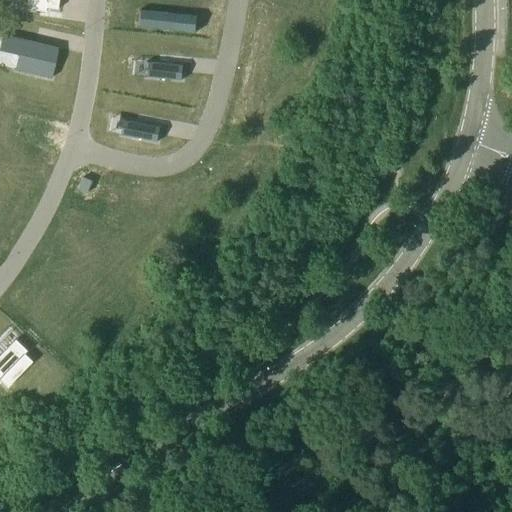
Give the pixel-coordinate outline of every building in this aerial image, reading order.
[(45,12),(46,8),(57,9),(58,0),(30,0),(29,9),(45,12)] [(196,15),(140,10),(138,26),(195,32),(196,15)] [(58,48),(1,36),(0,41),(0,50),(17,54),(14,69),(51,77),(58,48)] [(183,65),(147,62),(146,79),(182,81),(183,65)] [(160,126),(124,120),(122,135),(157,142),(160,126)] [(87,193),(92,181),(82,177),(77,189),(87,193)] [(188,204),(166,208),(171,227),(192,224),(188,204)] [(15,339),(0,354),(0,380),(7,387),(32,361),(23,353),(26,351),(15,339)]
